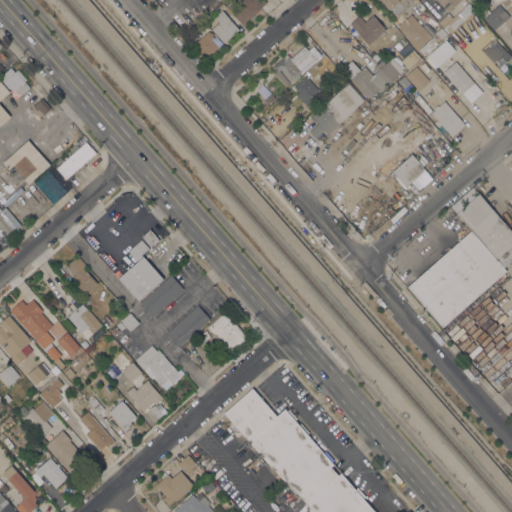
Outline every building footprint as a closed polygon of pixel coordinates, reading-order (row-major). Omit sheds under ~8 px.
[(263,0),(266,3),(253,14),(254,15),(250,19),(249,18),(242,24),(233,14),(244,4),(241,0),(263,0)] [(398,0),(403,5),(400,7),(402,9),(394,15),(389,9),(381,0),(398,0)] [(437,0),(459,0),(453,6),(451,4),(446,9),(437,0)] [(475,10),(449,32),(448,32),(438,21),(448,12),(452,17),(458,12),(458,13),(463,9),(461,8),(468,2),(475,10)] [(224,43),(211,29),(219,22),(214,16),(217,13),(215,11),(223,4),(226,6),(222,10),(239,29),(224,43)] [(499,4),(505,10),(500,14),(505,20),(494,29),(483,17),(499,4)] [(424,17),(419,22),(410,13),(415,8),(424,17)] [(385,29),(368,44),(350,23),(359,15),(364,22),(373,14),(385,29)] [(431,36),(417,49),(397,26),(411,14),(431,36)] [(210,32),(210,31),(212,34),(214,37),(211,39),(218,46),(206,57),(201,52),(200,53),(198,51),(199,50),(193,44),(208,30),(210,32)] [(466,43),(460,48),(452,39),(458,34),(466,43)] [(446,39),(455,50),(437,66),(427,55),(446,39)] [(506,51),(511,56),(500,66),(495,59),(492,62),(482,50),(488,45),(488,46),(490,44),(495,39),(506,51)] [(303,74),(302,73),(301,72),(285,87),(273,73),(276,71),(272,67),(287,53),(290,57),(309,40),(323,56),(312,66),(303,74)] [(400,73),(380,92),(378,89),(368,99),(358,88),(359,87),(351,78),(350,79),(341,69),(351,60),(359,69),(364,65),(372,75),(376,72),(372,68),(381,60),(385,63),(391,57),(403,70),(399,73),(400,73)] [(482,92),(470,102),(443,71),(455,61),(482,92)] [(17,69),(26,79),(24,81),(29,87),(20,95),(15,89),(12,91),(4,81),(17,69)] [(305,75),(317,88),(318,86),(322,91),(319,94),(319,95),(307,106),(295,93),(298,91),(293,86),(305,75)] [(397,81),(403,75),(410,82),(403,88),(397,81)] [(0,123),(9,116),(0,105),(0,98),(8,91),(0,81),(0,123)] [(348,82),(363,100),(357,106),(347,115),(349,118),(342,125),(340,122),(338,123),(340,126),(333,133),(331,130),(326,134),(323,130),(314,137),(309,131),(318,124),(310,115),(325,102),(325,103),(348,82)] [(42,98),(51,108),(44,114),(38,108),(36,110),(33,106),(42,98)] [(444,100),(464,124),(451,136),(431,113),(430,112),(444,100)] [(85,141),(90,147),(91,146),(97,152),(89,159),(89,158),(63,181),(61,178),(63,176),(56,167),(85,141)] [(15,185),(4,173),(13,165),(12,165),(25,154),(37,167),(25,179),(23,177),(15,185)] [(411,154),(424,169),(405,186),(408,190),(392,204),(377,187),(394,173),(393,171),(411,154)] [(470,230),(471,229),(457,213),(479,193),(511,231),(511,259),(503,267),(506,270),(505,271),(470,230)] [(142,236),(150,229),(159,240),(151,246),(142,236)] [(442,326),(407,286),(470,230),(505,271),(442,326)] [(135,259),(128,250),(140,239),(148,247),(135,259)] [(70,281),(74,277),(74,276),(75,275),(73,273),(74,272),(67,264),(77,255),(85,264),(83,267),(97,283),(86,292),(87,293),(85,295),(84,294),(83,295),(70,281)] [(143,256),(163,279),(138,301),(118,279),(134,265),(143,256)] [(170,274),(183,288),(152,315),(140,301),(170,274)] [(24,306),(32,299),(42,310),(40,312),(51,325),(45,330),(53,339),(43,348),(9,309),(20,300),(24,306)] [(86,338),(67,316),(82,303),(101,325),(86,338)] [(197,304),(210,318),(179,345),(167,332),(197,304)] [(225,311),(247,337),(229,352),(207,326),(225,311)] [(64,319),(60,322),(55,315),(58,312),(64,319)] [(129,312),(138,323),(130,331),(125,325),(120,329),(116,324),(120,321),(121,323),(122,322),(120,320),(129,312)] [(0,344),(0,321),(8,314),(31,340),(20,349),(26,356),(17,363),(0,344)] [(113,335),(109,331),(115,325),(118,330),(113,335)] [(79,347),(69,355),(56,341),(66,332),(79,347)] [(60,354),(57,357),(63,364),(59,368),(53,360),(45,350),(51,344),(60,354)] [(177,371),(179,369),(183,373),(165,389),(162,385),(161,386),(153,377),(152,378),(135,359),(151,345),(156,350),(158,349),(177,371)] [(143,411),(126,391),(134,385),(121,371),(122,370),(118,365),(127,357),(131,361),(132,361),(141,372),(163,397),(160,400),(161,400),(158,402),(155,404),(154,402),(153,403),(151,406),(148,406),(143,411)] [(41,361),(50,371),(35,384),(27,374),(41,361)] [(19,375),(8,384),(3,377),(1,379),(0,377),(0,372),(10,364),(19,375)] [(62,370),(61,369),(67,364),(67,365),(74,373),(69,378),(62,370)] [(38,393),(59,376),(67,385),(58,393),(62,398),(50,408),(38,393)] [(314,511),(250,438),(248,440),(228,418),(224,422),(221,418),(225,415),(223,412),(252,387),(276,415),(284,408),(333,464),(330,466),(338,475),(341,472),(375,511),(314,511)] [(104,408),(98,413),(87,400),(93,395),(104,408)] [(122,400),(136,416),(130,421),(132,423),(125,430),(109,411),(122,400)] [(59,419),(48,429),(38,417),(38,416),(32,409),(40,401),(59,419)] [(161,401),(164,406),(168,403),(170,405),(166,408),(155,417),(150,410),(161,401)] [(28,411),(21,417),(15,411),(23,405),(28,411)] [(104,424),(101,427),(114,441),(101,452),(85,433),(90,428),(85,423),(92,417),(94,417),(101,420),(104,424)] [(62,429),(70,439),(69,440),(87,461),(71,474),(45,444),(46,444),(46,443),(62,429)] [(178,462),(187,454),(196,464),(187,472),(178,462)] [(50,457),(56,464),(57,463),(59,465),(58,466),(67,477),(55,487),(43,473),(39,476),(34,470),(50,457)] [(34,490),(37,493),(34,495),(36,498),(34,500),(37,504),(29,511),(20,511),(15,506),(19,503),(19,502),(24,497),(2,472),(11,464),(34,490)] [(180,470),(193,485),(175,500),(174,499),(168,504),(162,498),(165,495),(155,484),(167,473),(171,477),(180,470)] [(0,511),(0,492),(17,511),(0,511)] [(192,493),(198,500),(203,496),(209,503),(207,504),(214,511),(174,511),(173,510),(192,493)]
